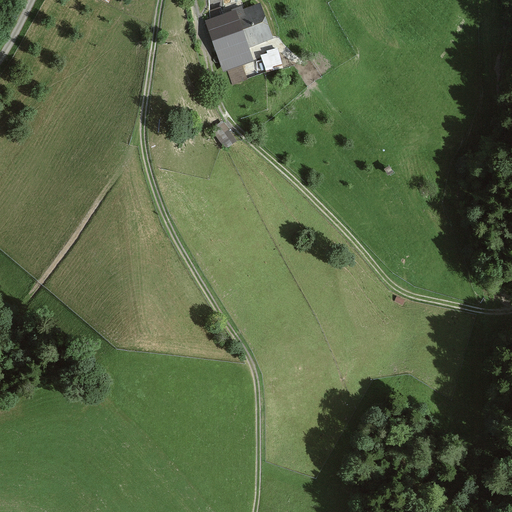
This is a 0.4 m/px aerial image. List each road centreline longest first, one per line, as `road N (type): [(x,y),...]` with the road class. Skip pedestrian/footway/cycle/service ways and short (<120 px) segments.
road 1 (track): [(159,0),(144,148),(168,223),(254,372),(254,511)]
road 2 (track): [(192,0),(222,110),(388,280),(430,300),(511,309)]
